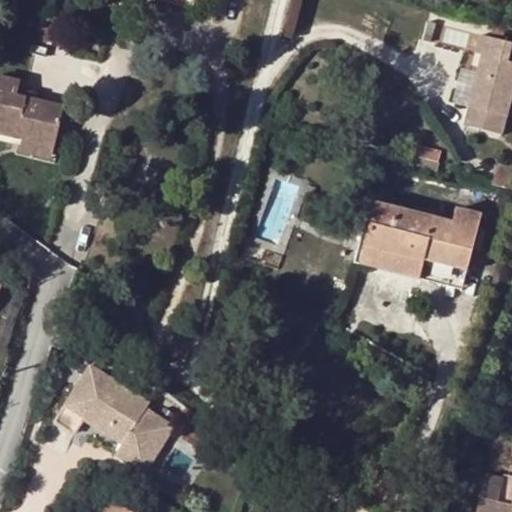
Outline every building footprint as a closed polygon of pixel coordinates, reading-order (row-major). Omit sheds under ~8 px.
[(160,0),(218,15),(221,0),(160,0)] [(431,16),(429,40),(472,45),(475,20),(431,16)] [(511,92),(511,38),(476,29),(472,48),(479,50),(465,101),(507,112),(511,92)] [(19,97),(21,90),(16,89),(17,80),(0,76),(0,134),(20,139),(54,148),(64,107),(35,100),(19,97)] [(37,94),(21,90),(19,97),(35,100),(37,94)] [(507,112),(465,101),(461,120),(502,130),(507,112)] [(54,148),(20,139),(17,151),(52,159),(54,148)] [(441,151),(416,143),(412,154),(438,162),(441,151)] [(511,168),(496,164),(491,183),(511,188),(511,168)] [(374,203),(361,254),(421,270),(424,259),(465,270),(479,217),(457,209),(453,224),(374,203)] [(421,270),(361,254),(358,263),(418,279),(421,270)] [(291,310),(284,306),(278,318),(285,323),(291,310)] [(63,334),(55,332),(52,341),(60,343),(63,334)] [(56,421),(76,433),(80,425),(153,467),(181,417),(88,364),(56,421)] [(383,468),(361,496),(375,507),(397,480),(383,468)] [(511,511),(511,496),(511,500),(496,496),(503,472),(484,468),(472,511),(511,511)] [(104,511),(129,511),(111,501),(104,511)]
